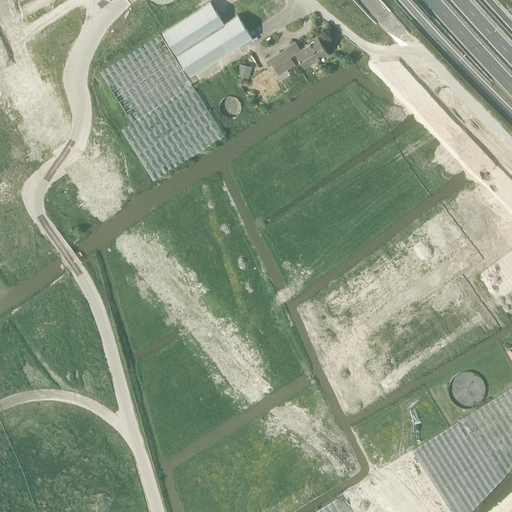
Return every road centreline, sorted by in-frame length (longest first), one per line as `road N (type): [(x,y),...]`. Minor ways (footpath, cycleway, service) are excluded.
road 1 (unclassified): [(365,47),(511,198)]
road 2 (trunk): [(404,0),(511,114)]
